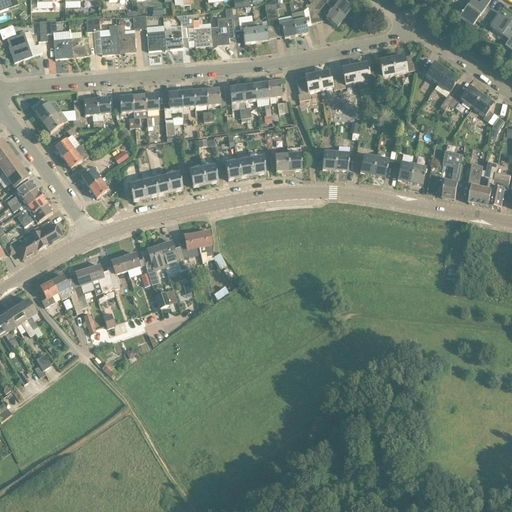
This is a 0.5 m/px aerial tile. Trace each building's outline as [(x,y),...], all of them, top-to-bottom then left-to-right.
[(0,0),(0,13),(10,10),(5,0),(0,0)] [(244,8),(242,0),(240,0),(234,1),(236,10),(244,8)] [(314,0),(311,6),(307,10),(313,11),(321,0),(314,0)] [(325,5),(344,20),(352,10),(340,2),(337,6),(328,0),(321,0),(313,11),(319,13),(325,5)] [(483,24),(491,12),(486,9),(490,3),(486,0),(482,0),(478,5),(472,1),(462,15),(461,14),(460,16),(461,16),(458,21),(471,30),(477,20),(483,24)] [(337,30),(344,20),(325,5),(333,12),(325,21),(337,30)] [(274,28),(271,13),(270,7),(265,8),(269,29),(274,28)] [(316,25),(313,11),(307,10),(311,26),(316,25)] [(322,24),(319,13),(313,11),(316,25),(322,24)] [(450,19),(453,16),(446,11),(443,14),(450,19)] [(234,33),(232,18),(231,12),(225,13),(226,21),(217,22),(218,29),(210,30),(212,48),(216,48),(216,49),(229,48),(228,40),(235,40),(234,33)] [(491,12),(483,24),(511,44),(511,25),(498,16),(497,17),(491,12)] [(212,48),(210,30),(193,31),(193,30),(192,17),(186,18),(187,30),(188,44),(194,43),(195,51),(208,50),(208,48),(212,48)] [(301,20),(301,17),(292,18),(293,24),(296,38),(308,36),(306,25),(309,25),(308,21),(305,22),(304,19),(301,20)] [(148,28),(164,28),(163,18),(147,19),(148,28)] [(87,35),(94,34),(93,21),(86,22),(87,35)] [(253,24),(256,45),(268,43),(266,29),(262,30),(261,23),(253,24)] [(46,24),(47,37),(53,36),(52,35),(57,35),(56,24),(52,25),(52,24),(46,24)] [(244,46),(256,45),(253,24),(241,26),(244,46)] [(284,41),(296,38),(293,24),(281,27),(284,41)] [(115,56),(119,56),(117,28),(109,29),(109,39),(100,39),(101,58),(115,58),(115,56)] [(117,28),(119,56),(123,56),(123,57),(136,56),(134,37),(125,38),(124,28),(117,28)] [(163,34),(165,52),(169,52),(169,53),(182,52),(181,33),(163,34)] [(161,52),(165,52),(163,34),(147,35),(148,55),(161,54),(161,52)] [(29,51),(24,36),(7,42),(11,53),(10,53),(14,66),(32,59),(42,56),(39,47),(29,51)] [(72,60),(71,42),(70,38),(53,39),(55,62),(68,61),(68,60),(72,60)] [(71,42),(72,60),(76,59),(76,61),(89,59),(87,40),(71,42)] [(417,73),(417,66),(406,68),(404,59),(391,61),(394,78),(407,75),(417,73)] [(382,81),(394,78),(391,61),(378,64),(380,73),(375,75),(377,89),(383,87),(382,81)] [(377,89),(375,75),(369,76),(367,66),(354,69),(357,86),(358,86),(359,93),(377,89)] [(437,87),(445,74),(433,66),(429,72),(417,66),(417,73),(425,78),(424,78),(437,87)] [(345,88),(357,86),(354,69),(341,72),(343,81),(337,82),(339,92),(345,91),(345,88)] [(339,92),(337,82),(331,83),(330,74),(317,77),(320,93),(333,91),(333,93),(339,92)] [(445,112),(458,93),(453,90),(458,83),(445,74),(437,87),(449,95),(440,109),(445,113),(445,112)] [(309,96),(320,93),(317,77),(304,80),(304,81),(296,83),(299,97),(298,98),(299,104),(311,102),(309,96)] [(269,102),(282,100),(279,84),(266,86),(269,102)] [(271,118),(269,102),(266,86),(254,87),(256,103),(257,109),(264,108),(266,118),(271,118)] [(241,89),(244,111),(250,110),(249,104),(256,103),(254,87),(241,89)] [(241,121),(246,121),(244,111),(241,89),(229,91),(231,107),(239,106),(241,121)] [(472,111),(480,98),(468,90),(463,97),(458,93),(445,112),(449,114),(452,110),(453,111),(459,102),(472,111)] [(429,103),(436,93),(434,91),(427,102),(429,103)] [(206,93),(207,109),(220,108),(220,111),(226,111),(225,100),(219,100),(219,92),(206,93)] [(194,110),(207,109),(206,93),(193,94),(194,110)] [(182,111),(194,110),(193,94),(180,95),(182,111)] [(183,127),(182,117),(182,111),(180,95),(167,96),(169,111),(164,112),(166,138),(175,137),(173,124),(173,122),(182,121),(183,127)] [(145,98),(146,114),(159,113),(158,97),(145,98)] [(133,115),(146,114),(145,98),(132,99),(133,115)] [(480,98),(472,111),(484,119),(482,122),(487,125),(493,117),(488,113),(493,107),(480,98)] [(128,115),(128,121),(134,121),(133,115),(132,99),(119,100),(120,116),(116,116),(116,122),(121,121),(120,116),(128,115)] [(42,126),(56,116),(48,106),(46,107),(42,101),(31,109),(31,110),(32,109),(36,114),(35,115),(42,126)] [(96,102),(97,118),(110,117),(109,101),(96,102)] [(84,119),(92,118),(97,118),(96,102),(83,103),(84,119)] [(279,119),(284,118),(284,116),(289,115),(288,105),(277,106),(279,119)] [(56,116),(42,126),(50,136),(67,124),(60,113),(56,116)] [(77,127),(80,125),(79,123),(79,113),(73,113),(74,123),(73,123),(73,126),(74,128),(67,133),(67,134),(77,127)] [(495,142),(496,137),(505,124),(499,120),(492,129),(490,141),(495,142)] [(63,161),(80,149),(73,139),(81,133),(80,125),(77,127),(67,134),(70,139),(55,150),(63,161)] [(360,127),(352,126),(350,135),(359,136),(360,127)] [(206,147),(214,146),(213,142),(197,143),(198,150),(207,149),(206,147)] [(0,158),(9,152),(2,143),(0,144),(0,143),(0,158)] [(80,149),(63,161),(70,172),(87,160),(80,149)] [(287,158),(288,174),(301,173),(300,150),(287,151),(288,158),(287,158)] [(0,172),(1,172),(15,162),(9,152),(0,158),(0,172)] [(118,166),(128,159),(124,154),(114,161),(118,166)] [(335,173),(336,156),(323,155),(322,172),(335,173)] [(455,203),(461,169),(463,158),(445,155),(442,168),(454,171),(453,177),(454,177),(452,185),(445,183),(442,200),(455,203)] [(336,156),(335,173),(348,174),(349,157),(336,156)] [(275,175),(288,174),(287,158),(274,159),(275,175)] [(372,178),(376,161),(363,158),(359,175),(372,178)] [(250,163),(253,178),(265,176),(262,160),(250,163)] [(376,161),(372,178),(385,180),(388,163),(376,161)] [(0,185),(1,186),(22,171),(15,162),(1,172),(0,172),(0,185)] [(240,181),(253,178),(250,163),(237,165),(240,181)] [(227,183),(240,181),(237,165),(224,167),(227,183)] [(491,210),(496,182),(494,182),(496,173),(497,173),(498,167),(488,165),(485,181),(489,182),(488,188),(483,187),(479,208),(491,210)] [(409,185),(413,168),(400,166),(397,183),(409,185)] [(479,208),(483,187),(480,187),(483,169),(472,167),(468,189),(472,189),(469,206),(479,208)] [(413,168),(409,185),(422,188),(426,171),(413,168)] [(202,172),(205,187),(218,185),(214,169),(202,172)] [(22,171),(1,186),(3,190),(10,185),(15,191),(29,181),(22,171)] [(88,191),(99,183),(92,172),(81,180),(88,191)] [(192,190),(205,187),(202,172),(189,174),(192,190)] [(166,180),(170,195),(182,192),(178,177),(166,180)] [(157,198),(170,195),(166,180),(154,183),(157,198)] [(496,182),(491,210),(501,212),(505,192),(508,193),(509,185),(496,182)] [(10,210),(36,192),(31,183),(15,195),(17,198),(7,206),(10,210)] [(99,183),(88,191),(96,202),(107,194),(99,183)] [(145,201),(157,198),(154,183),(141,186),(145,201)] [(133,204),(145,201),(141,186),(129,189),(133,204)] [(26,210),(42,199),(36,192),(10,210),(13,215),(24,207),(26,210)] [(21,226),(47,207),(42,199),(26,210),(28,213),(17,221),(21,226)] [(47,207),(21,226),(24,230),(35,223),(37,226),(53,215),(47,207)] [(40,234),(48,248),(62,240),(56,228),(55,229),(54,226),(46,231),(47,233),(43,235),(42,233),(40,234)] [(48,248),(40,234),(38,229),(26,235),(37,254),(48,248)] [(199,254),(200,256),(206,255),(207,259),(211,258),(212,262),(214,262),(220,271),(226,267),(220,255),(214,259),(209,234),(196,237),(199,254)] [(23,262),(37,254),(26,235),(10,244),(11,246),(4,249),(9,259),(16,255),(13,250),(16,249),(17,250),(16,250),(23,262)] [(187,258),(200,256),(199,254),(196,237),(184,239),(185,248),(179,250),(181,255),(182,260),(187,258)] [(181,255),(179,250),(173,252),(171,244),(159,248),(166,270),(178,266),(180,273),(186,271),(182,260),(181,255)] [(156,273),(166,270),(159,248),(147,252),(147,253),(141,255),(143,261),(144,261),(143,261),(145,267),(149,279),(150,284),(151,284),(151,285),(159,282),(156,273)] [(145,267),(143,261),(143,262),(137,264),(135,256),(123,260),(127,273),(139,269),(145,267)] [(109,279),(127,273),(123,260),(111,264),(113,271),(107,273),(109,279)] [(109,279),(107,273),(102,275),(99,268),(87,272),(92,286),(98,284),(102,296),(114,292),(109,279)] [(94,293),(92,286),(87,272),(75,276),(77,283),(72,286),(73,291),(74,291),(78,303),(79,303),(82,312),(87,310),(83,297),(94,293)] [(73,291),(72,286),(70,281),(70,282),(66,284),(63,278),(51,284),(58,296),(62,303),(70,298),(77,317),(83,315),(81,312),(82,312),(79,303),(78,303),(74,291),(73,291)] [(234,290),(241,286),(237,280),(230,285),(234,290)] [(192,298),(187,282),(181,284),(186,300),(192,298)] [(52,299),(58,296),(51,284),(40,290),(46,301),(41,304),(45,310),(49,307),(55,305),(52,299)] [(217,302),(228,295),(224,290),(214,297),(217,302)] [(159,311),(170,307),(166,294),(155,298),(159,311)] [(26,323),(33,333),(38,329),(31,319),(37,316),(28,302),(17,309),(26,323)] [(30,340),(35,336),(33,333),(26,323),(17,309),(7,316),(16,329),(17,329),(21,326),(26,333),(30,340)] [(10,333),(16,329),(7,316),(0,320),(0,328),(5,336),(14,350),(19,347),(10,333)] [(107,331),(115,328),(111,316),(103,319),(107,331)] [(90,338),(96,336),(89,317),(84,319),(90,338)] [(9,353),(14,350),(5,336),(0,328),(0,339),(1,339),(9,353)] [(135,358),(132,352),(126,355),(129,361),(135,358)] [(44,373),(51,368),(44,357),(37,361),(44,373)] [(111,379),(116,375),(107,366),(102,371),(111,379)] [(39,380),(44,377),(39,368),(34,371),(39,380)] [(24,388),(29,385),(23,375),(18,378),(24,388)] [(0,425),(1,426),(12,417),(7,411),(0,416),(0,425)]
